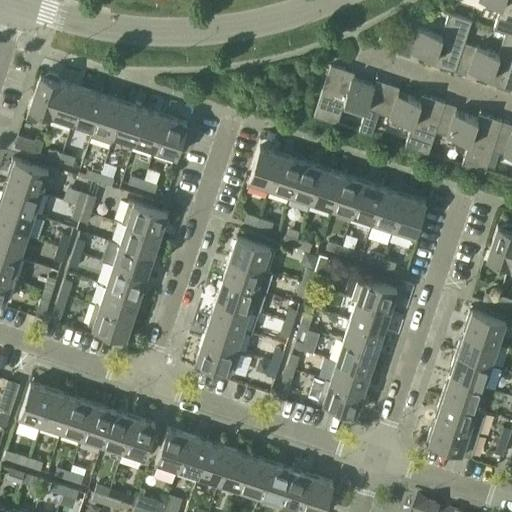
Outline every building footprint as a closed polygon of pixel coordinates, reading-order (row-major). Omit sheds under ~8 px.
[(511,32),(511,0),(486,0),(500,4),(493,27),(504,30),(505,30),(511,32)] [(454,69),(460,51),(464,40),(471,18),(448,10),(440,33),(410,23),(405,26),(403,32),(415,36),(410,49),(441,59),(440,65),(454,69)] [(511,32),(505,30),(504,30),(497,51),(464,40),(460,51),(472,55),(467,67),(498,78),(497,83),(511,88),(511,85),(511,32)] [(330,63),(313,114),(336,122),(344,99),(365,106),(358,129),(357,130),(370,134),(370,133),(377,110),(381,100),(369,96),(373,83),(342,73),(344,67),(330,63)] [(51,113),(62,80),(58,78),(58,77),(56,74),(48,71),(45,73),(44,74),(39,72),(29,105),(26,104),(26,105),(28,106),(25,116),(35,120),(39,109),(51,113)] [(71,120),(82,86),(62,80),(51,113),(71,120)] [(92,127),(103,93),(82,86),(71,120),(92,127)] [(434,129),(438,119),(444,100),(429,95),(428,101),(397,91),(392,104),(381,100),(377,110),(411,122),(404,144),(427,152),(434,129)] [(113,133),(124,100),(103,93),(92,127),(90,134),(110,141),(113,133)] [(133,140),(144,107),(124,100),(113,133),(133,140)] [(154,147),(165,113),(144,107),(133,140),(152,146),(154,147)] [(484,170),(491,148),(495,138),(501,119),(486,114),(484,120),(454,110),(449,122),(438,119),(434,129),(468,140),(461,163),(484,170)] [(174,158),(186,121),(165,113),(154,147),(152,146),(151,151),(174,158)] [(511,128),(511,129),(506,141),(495,138),(491,148),(511,154),(511,128)] [(38,152),(42,140),(19,133),(16,145),(38,152)] [(268,190),(280,152),(259,145),(246,183),(268,190)] [(59,159),(61,151),(48,146),(45,154),(59,159)] [(72,163),(75,155),(61,151),(59,159),(72,163)] [(288,196),(301,159),(280,152),(268,190),(288,196)] [(40,190),(47,168),(12,156),(7,169),(10,170),(6,179),(40,190)] [(310,199),(321,165),(301,159),(288,196),(289,197),(291,192),(310,199)] [(142,177),(146,165),(134,161),(128,181),(141,186),(144,178),(142,177)] [(331,205),(342,172),(321,165),(310,199),(331,205)] [(97,179),(100,172),(87,167),(84,175),(97,179)] [(111,184),(113,176),(100,172),(97,179),(111,184)] [(351,212),(362,179),(342,172),(331,205),(351,212)] [(154,190),(157,182),(144,178),(141,186),(154,190)] [(0,201),(33,212),(40,190),(6,179),(3,189),(1,188),(0,191),(0,201)] [(370,224),(383,186),(362,179),(351,212),(371,219),(369,223),(370,224)] [(391,230),(403,192),(383,186),(370,224),(391,230)] [(83,205),(87,191),(80,189),(75,202),(83,205)] [(91,207),(95,194),(87,191),(83,205),(91,207)] [(412,237),(425,200),(403,192),(391,230),(412,237)] [(159,232),(166,211),(128,198),(121,221),(125,222),(126,221),(159,232)] [(0,225),(25,234),(33,212),(0,201),(0,225)] [(79,218),(83,205),(75,202),(71,215),(79,218)] [(86,220),(91,207),(83,205),(79,218),(86,220)] [(256,224),(259,216),(246,212),(243,220),(256,224)] [(270,228),(272,221),(259,216),(256,224),(270,228)] [(152,253),(159,232),(126,221),(125,222),(119,242),(152,253)] [(508,264),(511,251),(511,223),(505,222),(502,223),(501,225),(496,223),(486,255),(483,255),(483,256),(508,264)] [(0,249),(18,255),(25,234),(0,225),(0,249)] [(296,236),(298,230),(286,226),(282,241),(295,245),(298,237),(296,236)] [(65,247),(69,233),(62,231),(57,244),(65,247)] [(267,267),(274,246),(236,234),(229,255),(267,267)] [(80,252),(85,238),(77,236),(72,249),(80,252)] [(308,249),(311,241),(298,237),(295,245),(308,249)] [(152,253),(119,242),(107,238),(101,258),(112,262),(145,273),(152,253)] [(338,251),(341,243),(328,239),(325,247),(338,251)] [(351,256),(354,248),(341,243),(338,251),(351,256)] [(61,260),(65,247),(57,244),(53,257),(61,260)] [(0,273),(11,277),(18,255),(0,249),(0,273)] [(76,265),(80,252),(72,249),(68,262),(76,265)] [(379,265),(382,257),(369,252),(366,260),(379,265)] [(271,269),(267,267),(229,255),(222,276),(265,290),(271,269)] [(393,269),(395,261),(382,257),(379,265),(393,269)] [(139,294),(145,273),(112,262),(105,283),(139,294)] [(309,281),(313,268),(305,266),(301,279),(309,281)] [(316,284),(321,271),(313,268),(309,281),(316,284)] [(0,298),(4,300),(11,277),(0,273),(0,298)] [(51,290),(55,277),(47,274),(43,287),(51,290)] [(389,308),(396,287),(358,274),(351,295),(389,308)] [(258,310),(265,290),(222,276),(215,296),(248,307),(258,310)] [(67,293),(71,279),(63,277),(59,290),(67,293)] [(304,295),(309,281),(301,279),(297,292),(304,295)] [(312,297),(316,284),(309,281),(304,295),(312,297)] [(132,314),(139,294),(105,283),(99,302),(98,303),(132,314)] [(43,315),(51,290),(43,287),(35,312),(43,315)] [(62,306),(67,293),(59,290),(55,303),(62,306)] [(495,303),(498,295),(485,290),(482,298),(495,303)] [(382,328),(389,308),(351,295),(351,297),(355,298),(349,317),(382,328)] [(498,295),(495,303),(509,307),(511,308),(511,297),(511,299),(498,295)] [(242,328),(248,307),(215,296),(208,317),(242,328)] [(125,336),(132,314),(98,303),(99,302),(94,301),(87,323),(125,336)] [(292,321),(296,308),(288,305),(284,319),(292,321)] [(497,341),(504,319),(469,307),(464,320),(466,321),(463,330),(497,341)] [(307,326),(311,313),(303,311),(299,324),(307,326)] [(235,347),(242,328),(208,317),(202,337),(240,350),(240,348),(235,347)] [(375,349),(382,328),(349,317),(342,338),(375,349)] [(287,335),(292,321),(284,319),(279,332),(287,335)] [(302,340),(307,326),(299,324),(295,337),(302,340)] [(490,363),(497,341),(463,330),(460,339),(458,339),(454,351),(490,363)] [(232,371),(240,350),(202,337),(195,359),(232,371)] [(369,370),(375,349),(342,338),(335,359),(369,370)] [(278,362),(283,349),(275,346),(270,360),(278,362)] [(483,384),(490,363),(454,351),(450,363),(452,364),(449,373),(483,384)] [(293,367),(298,354),(290,352),(285,365),(293,367)] [(362,390),(369,370),(335,359),(329,378),(324,376),(324,378),(362,390)] [(274,376),(278,362),(270,360),(266,373),(274,376)] [(284,396),(293,367),(285,365),(276,393),(284,396)] [(475,406),(483,384),(449,373),(446,383),(444,382),(440,394),(475,406)] [(355,411),(362,390),(324,378),(317,399),(355,411)] [(40,421),(51,387),(29,380),(17,418),(39,426),(41,421),(40,421)] [(60,428),(71,394),(51,387),(40,421),(41,421),(60,428)] [(81,434),(92,401),(71,394),(60,428),(81,434)] [(438,407),(435,417),(468,428),(478,431),(485,409),(475,406),(440,394),(436,407),(438,407)] [(9,411),(13,398),(5,395),(1,409),(9,411)] [(101,441),(112,408),(92,401),(81,434),(101,441)] [(122,448),(133,414),(112,408),(101,441),(121,447),(122,448)] [(0,423),(4,425),(9,411),(1,409),(0,411),(0,423)] [(142,459),(154,421),(133,414),(122,448),(121,447),(119,452),(142,459)] [(478,431),(468,428),(435,417),(432,426),(429,425),(425,438),(470,453),(478,431)] [(506,440),(510,427),(502,424),(498,438),(506,440)] [(176,466),(187,432),(166,425),(154,463),(176,471),(178,466),(176,466)] [(197,473),(208,439),(187,432),(176,466),(178,466),(197,473)] [(501,453),(506,440),(498,438),(494,451),(501,453)] [(217,479),(228,446),(208,439),(197,473),(217,479)] [(238,486),(249,453),(228,446),(217,479),(238,486)] [(26,463),(28,456),(15,451),(12,459),(26,463)] [(258,493),(269,460),(249,453),(238,486),(258,493)] [(39,468),(42,460),(28,456),(26,463),(39,468)] [(279,500),(290,466),(269,460),(258,493),(279,500)] [(80,481),(85,468),(71,463),(69,469),(67,477),(80,481)] [(67,477),(69,469),(56,465),(54,473),(67,477)] [(21,479),(23,471),(10,466),(7,474),(21,479)] [(279,500),(276,509),(284,511),(297,511),(298,511),(310,473),(290,466),(279,500)] [(34,483),(37,475),(23,471),(21,479),(34,483)] [(301,511),(321,511),(332,480),(310,473),(298,511),(301,511)] [(62,492),(64,484),(51,480),(48,488),(62,492)] [(107,495),(109,486),(96,482),(93,490),(107,495)] [(75,497),(78,489),(64,484),(62,492),(75,497)] [(136,495),(109,486),(107,495),(120,499),(134,504),(136,495)] [(104,502),(107,495),(93,490),(91,497),(104,502)] [(159,511),(161,511),(165,501),(138,492),(136,495),(134,504),(148,508),(159,511)] [(118,506),(120,499),(107,495),(104,502),(118,506)] [(175,511),(178,505),(165,501),(161,511),(175,511)] [(426,511),(422,510),(423,509),(421,505),(413,502),(409,504),(409,505),(404,504),(401,511),(426,511)]
